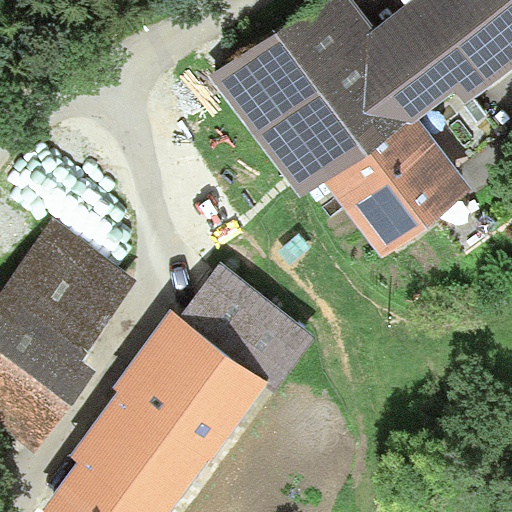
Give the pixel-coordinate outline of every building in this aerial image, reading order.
[(351,0),(322,0),(212,84),(305,208),(330,189),(417,124),(458,93),(467,105),(511,71),(511,0),(415,0),(375,31),(351,0)] [(417,124),(330,189),(384,263),(475,199),(417,124)] [(59,217),(0,296),(0,421),(35,447),(91,371),(80,362),(142,278),(59,217)] [(222,259),(181,313),(274,382),(277,389),(319,333),(222,259)] [(274,382),(181,313),(173,307),(116,384),(121,387),(97,419),(70,455),(81,463),(48,508),(52,511),(170,511),(212,458),(215,460),(274,382)]
